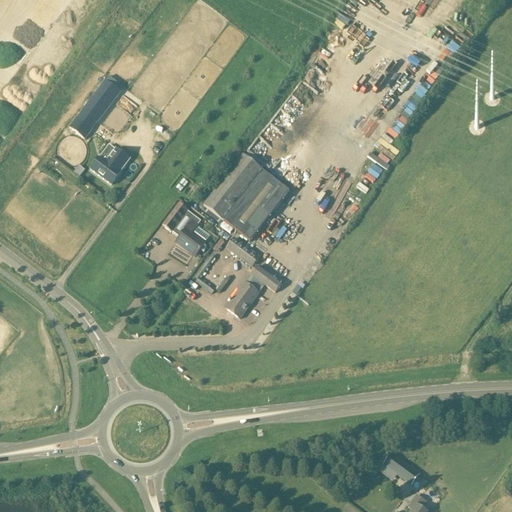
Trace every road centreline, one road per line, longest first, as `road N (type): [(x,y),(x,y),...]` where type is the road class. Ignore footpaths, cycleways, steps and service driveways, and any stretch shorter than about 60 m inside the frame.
road 1 (primary): [(511,388),(235,419)]
road 2 (unclassified): [(113,365),(68,302),(0,251)]
